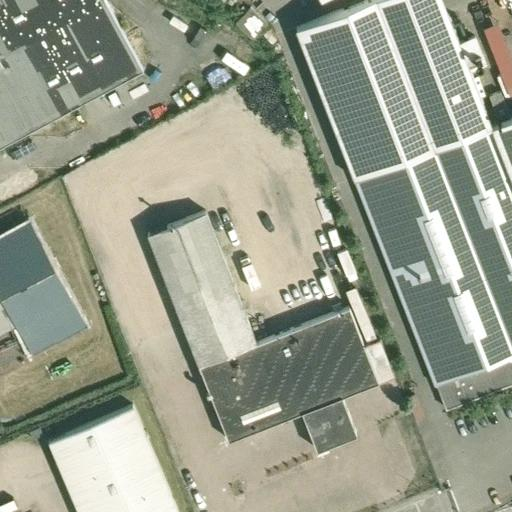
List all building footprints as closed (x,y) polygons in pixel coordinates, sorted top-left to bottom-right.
[(0,0),(0,146),(145,68),(107,0),(0,0)] [(445,0),(362,0),(297,25),(356,176),(492,123),(493,123),(493,122),(445,0)] [(268,22),(252,6),(237,21),(254,37),(268,22)] [(481,24),(503,90),(511,87),(511,61),(497,18),(481,24)] [(502,89),(490,93),(498,114),(509,109),(502,89)] [(511,114),(493,122),(493,123),(492,123),(511,174),(511,114)] [(511,174),(492,123),(356,176),(437,383),(438,382),(511,353),(511,174)] [(206,208),(149,230),(201,362),(258,340),(206,208)] [(33,219),(0,236),(0,328),(17,319),(26,337),(44,327),(51,340),(88,320),(33,219)] [(350,304),(294,326),(324,401),(344,393),(380,379),(350,304)] [(258,340),(201,362),(230,438),(304,409),(324,401),(294,326),(258,340)] [(511,353),(438,382),(447,406),(511,381),(511,353)] [(359,432),(344,393),(324,401),(339,440),(359,432)] [(339,440),(324,401),(304,409),(319,447),(339,440)] [(180,511),(134,402),(50,438),(81,511),(180,511)]
